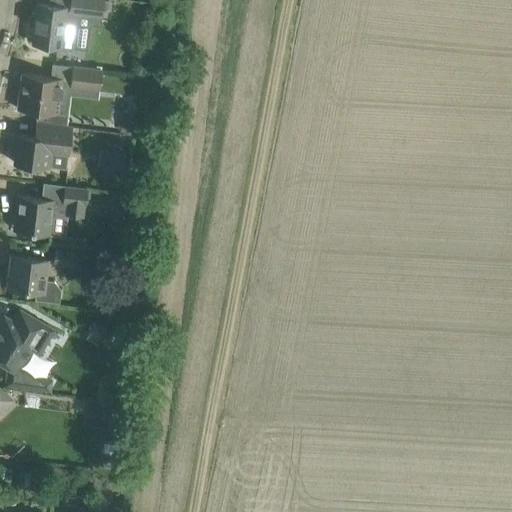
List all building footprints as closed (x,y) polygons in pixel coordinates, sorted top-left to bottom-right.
[(60,45),(60,46),(75,48),(79,15),(102,18),(104,0),(55,0),(55,4),(37,2),(32,42),(60,45)] [(70,85),(99,89),(102,69),(72,65),(70,85)] [(17,108),(37,110),(53,112),(55,97),(60,98),(63,77),(41,75),(21,72),(17,108)] [(121,130),(134,133),(136,118),(124,115),(121,130)] [(14,133),(12,153),(15,153),(14,162),(34,164),(48,166),(66,168),(67,153),(68,153),(71,126),(56,124),(36,121),(36,122),(44,123),(42,136),(14,133)] [(107,151),(105,169),(122,171),(124,153),(107,151)] [(19,229),(39,232),(49,233),(51,216),(58,212),(82,215),(84,204),(85,204),(87,188),(65,185),(63,200),(17,194),(14,223),(19,229)] [(112,200),(110,218),(123,220),(126,202),(112,200)] [(53,265),(85,269),(87,249),(55,245),(53,265)] [(37,291),(36,300),(60,303),(62,288),(54,281),(45,280),(48,259),(30,257),(10,254),(6,287),(37,291)] [(0,360),(8,366),(5,386),(51,392),(53,379),(25,362),(33,350),(40,354),(54,329),(36,318),(19,308),(12,319),(3,314),(0,318),(0,360)] [(0,410),(14,398),(0,383),(0,410)]
